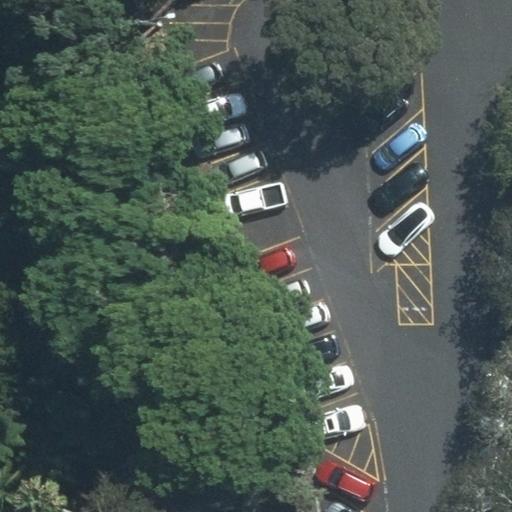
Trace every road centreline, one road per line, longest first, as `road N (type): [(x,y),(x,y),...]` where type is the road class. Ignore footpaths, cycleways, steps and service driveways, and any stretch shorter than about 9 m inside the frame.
road 1 (residential): [(428,488),(308,127),(294,59),(296,24),(308,0)]
road 2 (residential): [(487,108),(428,488)]
